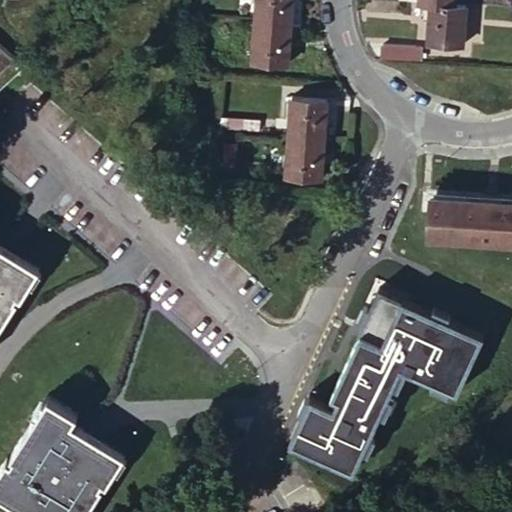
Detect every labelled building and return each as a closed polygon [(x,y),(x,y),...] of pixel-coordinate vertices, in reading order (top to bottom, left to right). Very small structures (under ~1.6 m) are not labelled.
[(257,0),(256,12),(291,15),(292,0),(257,0)] [(463,39),(467,2),(456,1),(444,0),(431,0),(429,36),(463,39)] [(287,51),(291,15),(256,12),(253,48),(287,51)] [(424,55),(425,45),(387,42),(386,53),(424,55)] [(0,70),(16,55),(5,46),(0,51),(0,70)] [(290,129),(324,132),(329,92),(295,89),(290,129)] [(320,169),(324,132),(290,129),(286,166),(320,169)] [(511,236),(511,194),(430,189),(427,232),(511,236)] [(35,263),(27,257),(0,239),(0,322),(17,295),(13,292),(16,287),(20,289),(35,263)] [(452,384),(479,327),(375,277),(353,323),(355,324),(322,393),(306,386),(284,432),(347,462),(397,358),(452,384)] [(75,410),(46,392),(12,447),(15,449),(10,457),(6,455),(0,465),(0,487),(40,511),(79,511),(97,482),(94,480),(96,475),(99,477),(118,446),(70,417),(75,410)]
